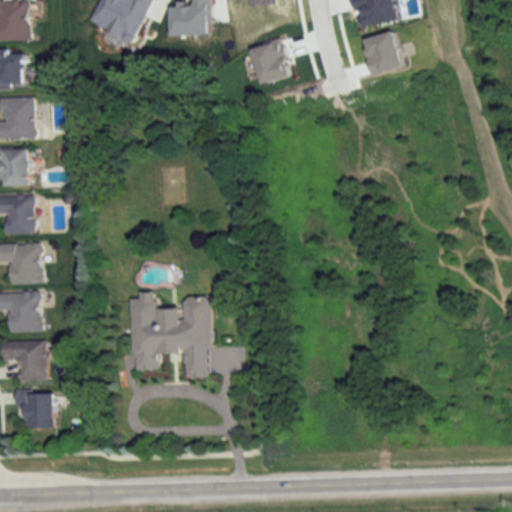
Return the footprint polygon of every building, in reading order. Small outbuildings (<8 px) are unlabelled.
[(0,41),(32,40),(31,0),(0,0),(0,19),(0,41)] [(0,54),(0,88),(27,89),(27,55),(0,54)] [(36,98),(3,99),(4,122),(0,122),(0,139),(37,139),(36,98)] [(31,186),(31,149),(0,149),(0,164),(4,165),(4,186),(31,186)] [(37,196),(0,196),(0,215),(8,215),(8,234),(37,234),(37,196)] [(117,252),(117,217),(98,217),(98,252),(117,252)] [(10,284),(45,284),(45,243),(0,243),(0,264),(10,264),(10,284)] [(11,332),(43,331),(43,292),(1,293),(1,311),(11,311),(11,332)] [(147,310),(147,336),(185,336),(185,329),(198,329),(198,310),(147,310)] [(49,381),(48,341),(4,342),(5,361),(21,360),(21,382),(49,381)] [(19,392),(19,417),(27,417),(27,429),(56,429),(56,392),(19,392)]
